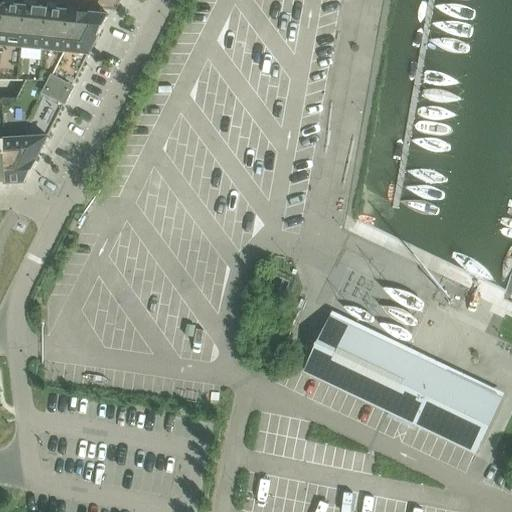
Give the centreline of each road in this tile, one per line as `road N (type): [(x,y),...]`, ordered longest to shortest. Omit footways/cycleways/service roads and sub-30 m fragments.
road 1 (residential): [(16,305),(168,0)]
road 2 (residential): [(0,470),(26,447),(19,340)]
